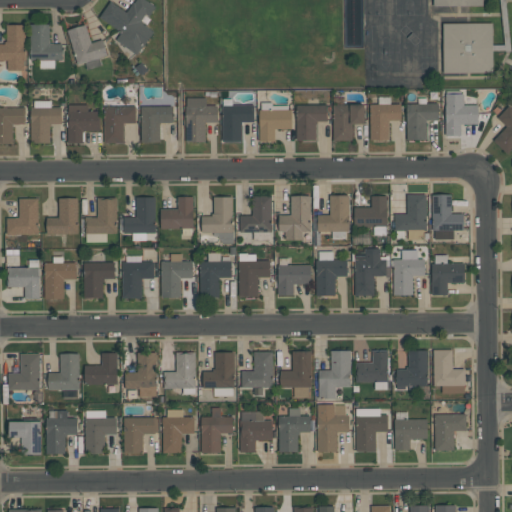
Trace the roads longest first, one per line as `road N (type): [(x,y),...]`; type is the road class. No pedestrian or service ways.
road 1 (residential): [(0,326),(487,326)]
road 2 (residential): [(0,480),(484,479)]
road 3 (residential): [(0,172),(483,170)]
road 4 (residential): [(483,170),(484,511)]
